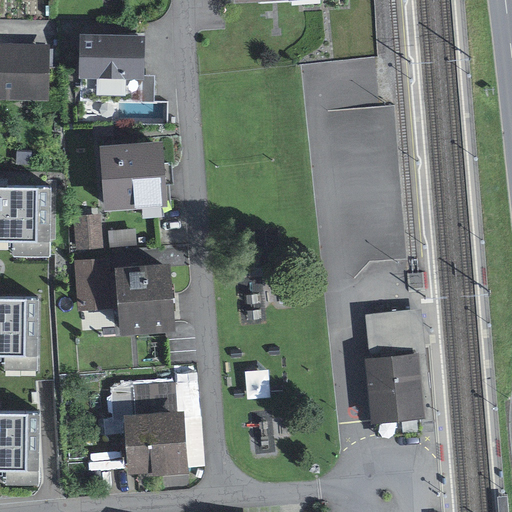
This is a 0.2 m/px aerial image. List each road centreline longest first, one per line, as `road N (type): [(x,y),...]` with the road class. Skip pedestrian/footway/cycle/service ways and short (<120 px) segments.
road 1 (residential): [(177,0),(217,495)]
road 2 (unknown): [(374,491),(345,239)]
road 3 (residential): [(33,511),(217,495)]
